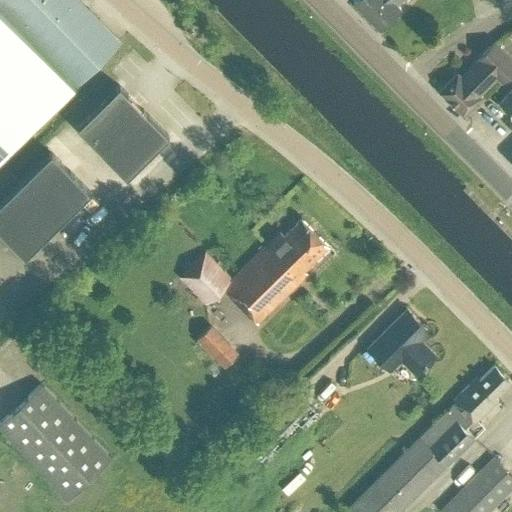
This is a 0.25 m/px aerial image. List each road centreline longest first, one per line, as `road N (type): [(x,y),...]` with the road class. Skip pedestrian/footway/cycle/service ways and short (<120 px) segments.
road 1 (unclassified): [(511,352),(329,170),(173,53),(119,0)]
road 2 (secondary): [(511,194),(401,83)]
road 3 (unclassified): [(401,83),(464,33),(511,14)]
